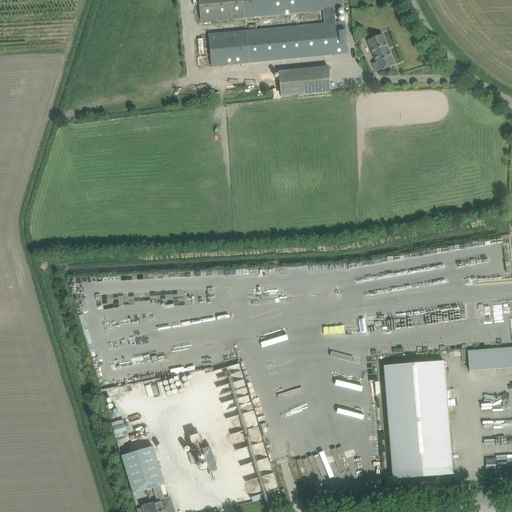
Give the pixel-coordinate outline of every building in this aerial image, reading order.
[(208,34),(211,66),(249,63),(347,53),(344,21),(335,22),(334,9),(343,8),(342,0),(198,0),(201,22),(244,18),(322,10),(323,23),(208,34)] [(382,34),(367,40),(376,62),(379,70),(394,64),(382,34)] [(278,71),(281,97),(331,93),(328,66),(278,71)] [(511,368),(511,347),(467,351),(469,371),(511,368)] [(453,474),(444,361),(383,366),(392,479),(453,474)] [(255,425),(260,424),(243,363),(218,370),(221,382),(218,383),(224,404),(240,399),(246,419),(253,417),(255,425)] [(124,424),(113,427),(115,434),(126,431),(124,424)] [(144,507),(145,511),(172,511),(169,500),(165,501),(160,486),(164,484),(153,446),(121,456),(133,494),(146,490),(151,505),(144,507)]
